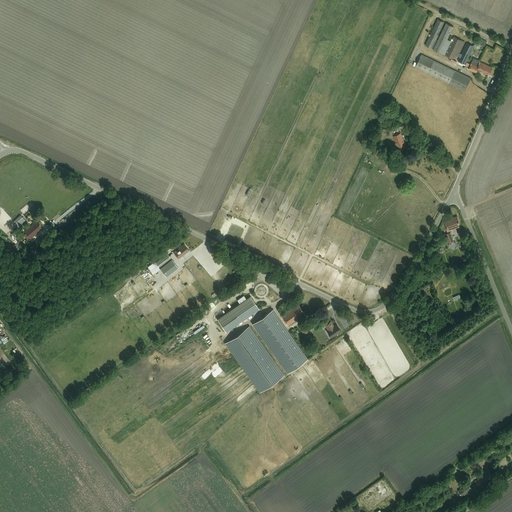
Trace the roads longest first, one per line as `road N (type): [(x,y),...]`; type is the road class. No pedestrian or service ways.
road 1 (unclassified): [(3,152),(21,152),(367,312),(406,281),(453,191)]
road 2 (unclassified): [(511,333),(453,191)]
road 3 (unclassified): [(453,191),(511,54)]
